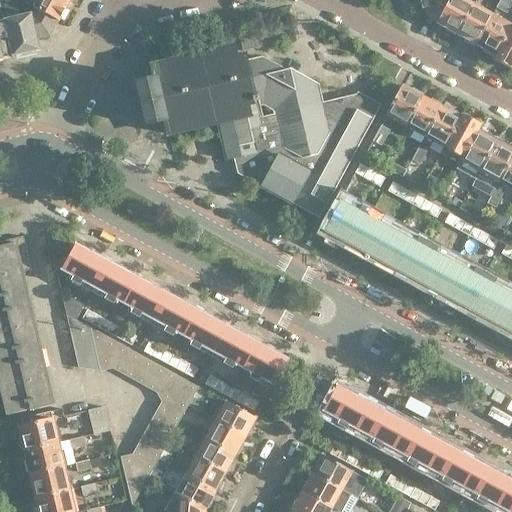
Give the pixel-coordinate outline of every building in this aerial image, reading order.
[(0,0),(0,60),(3,60),(3,58),(12,56),(13,58),(41,51),(38,39),(50,36),(58,22),(36,11),(31,14),(18,16),(14,0),(0,0)] [(38,9),(36,11),(58,22),(69,0),(38,0),(34,7),(38,9)] [(437,22),(449,0),(422,0),(427,17),(437,22)] [(467,0),(449,0),(437,22),(438,23),(437,24),(446,28),(444,31),(454,37),(455,34),(457,35),(465,20),(474,4),(467,0)] [(508,2),(503,0),(500,0),(496,8),(503,12),(508,2)] [(474,4),(457,35),(465,39),(463,42),(473,47),(474,45),(476,45),(492,14),(474,4)] [(511,25),(492,14),(476,45),(484,49),(482,52),(492,58),(492,59),(494,60),(511,26),(511,25)] [(286,22),(240,32),(245,50),(289,40),(286,22)] [(511,26),(494,60),(511,69),(511,26)] [(233,49),(152,68),(155,80),(137,84),(147,126),(164,122),(166,131),(167,134),(217,123),(226,159),(234,157),(257,170),(251,182),(271,193),(319,219),(380,106),(357,93),(355,96),(323,104),(318,85),(289,71),(285,71),(261,57),(244,62),(243,58),(236,60),(233,49)] [(161,54),(149,57),(151,64),(162,61),(161,54)] [(403,86),(386,116),(385,117),(405,128),(414,112),(422,97),(421,96),(422,94),(412,89),(411,91),(403,86)] [(433,122),(441,108),(439,107),(441,105),(431,99),(430,102),(422,97),(414,112),(405,128),(400,135),(408,139),(413,132),(423,138),(424,138),(433,122)] [(460,117),(448,112),(441,108),(433,122),(424,138),(423,138),(411,160),(419,164),(432,142),(442,148),(460,117)] [(433,166),(440,171),(450,152),(462,159),(477,132),(480,125),(462,115),(433,166)] [(381,126),(373,140),(381,145),(389,131),(381,126)] [(462,159),(460,162),(452,176),(460,180),(468,167),(478,173),(479,173),(496,143),(495,142),(496,139),(487,134),(485,137),(477,132),(462,159)] [(496,143),(479,173),(478,173),(468,192),(476,196),(486,177),(498,184),(507,168),(511,158),(511,147),(506,144),(504,147),(496,143)] [(511,158),(507,168),(498,184),(495,190),(502,194),(505,188),(511,191),(511,158)] [(363,179),(369,169),(360,163),(354,174),(363,179)] [(384,170),(398,179),(402,172),(388,163),(384,170)] [(371,183),(377,173),(369,169),(363,179),(371,183)] [(379,188),(385,177),(377,173),(371,183),(379,188)] [(435,179),(428,175),(421,188),(428,192),(435,179)] [(401,188),(393,184),(388,193),(396,197),(401,188)] [(409,193),(401,188),(396,197),(404,201),(409,193)] [(502,194),(495,190),(487,203),(494,207),(502,194)] [(417,197),(409,193),(404,201),(412,206),(417,197)] [(424,201),(417,197),(412,206),(420,210),(424,201)] [(457,198),(453,207),(458,210),(463,201),(457,198)] [(323,231),(381,263),(390,245),(397,232),(379,222),(382,217),(361,206),(358,211),(344,203),(340,200),(323,231)] [(432,205),(424,201),(420,210),(428,214),(432,205)] [(440,210),(432,205),(428,214),(435,218),(440,210)] [(444,223),(448,225),(452,227),(457,219),(449,214),(444,223)] [(511,221),(511,218),(506,216),(500,227),(507,231),(511,221)] [(465,223),(457,219),(452,227),(460,232),(465,223)] [(473,227),(465,223),(460,232),(468,236),(473,227)] [(481,232),(473,227),(468,236),(476,240),(481,232)] [(397,232),(390,245),(381,263),(437,293),(454,263),(436,253),(439,248),(400,228),(397,232)] [(488,236),(481,232),(476,240),(484,245),(488,236)] [(496,240),(488,236),(484,245),(492,249),(496,240)] [(0,386),(7,415),(31,409),(31,411),(55,405),(24,273),(32,271),(24,237),(0,242),(0,386)] [(62,271),(65,273),(73,277),(70,282),(80,287),(82,282),(94,288),(108,263),(75,245),(62,271)] [(511,253),(511,248),(506,246),(502,254),(509,259),(511,253)] [(108,263),(94,288),(106,295),(103,299),(113,305),(116,300),(123,304),(137,279),(108,263)] [(454,263),(437,293),(494,324),(511,294),(493,284),(496,279),(475,268),(472,273),(454,263)] [(137,279),(123,304),(132,309),(129,314),(139,319),(142,315),(153,321),(167,295),(137,279)] [(511,294),(494,324),(511,333),(511,294)] [(167,295),(153,321),(166,328),(163,333),(172,338),(175,333),(183,337),(197,311),(167,295)] [(69,298),(62,300),(65,315),(71,308),(69,298)] [(84,306),(69,298),(71,308),(80,313),(84,306)] [(80,313),(71,308),(65,315),(75,321),(75,320),(76,320),(80,313)] [(95,314),(87,310),(81,320),(89,325),(95,314)] [(197,311),(183,337),(191,342),(189,346),(199,352),(201,347),(213,353),(227,328),(197,311)] [(103,319),(95,314),(89,325),(97,329),(103,319)] [(75,321),(65,315),(77,367),(100,370),(90,328),(76,320),(75,320),(75,321)] [(111,323),(103,319),(97,329),(105,333),(111,323)] [(119,327),(111,323),(105,333),(114,338),(119,327)] [(127,332),(119,327),(114,338),(122,342),(127,332)] [(90,328),(100,370),(112,367),(117,343),(90,328)] [(227,328),(213,353),(225,360),(222,364),(232,370),(235,365),(243,370),(256,344),(227,328)] [(136,336),(127,332),(122,342),(131,347),(136,336)] [(129,350),(117,343),(112,367),(123,373),(129,350)] [(156,347),(148,343),(143,352),(151,357),(156,347)] [(256,344),(243,370),(251,374),(248,378),(258,384),(260,379),(273,386),(287,360),(256,344)] [(164,351),(156,347),(151,357),(159,361),(164,351)] [(142,357),(129,350),(123,373),(134,379),(142,357)] [(167,365),(173,355),(164,351),(159,361),(167,365)] [(176,370),(181,360),(173,355),(167,365),(176,370)] [(155,364),(142,357),(134,379),(145,385),(155,364)] [(184,374),(189,364),(181,360),(176,370),(184,374)] [(145,385),(156,391),(168,371),(155,364),(145,385)] [(197,368),(189,364),(184,374),(192,378),(197,368)] [(162,402),(184,414),(188,405),(192,398),(198,387),(168,371),(156,391),(157,392),(162,402)] [(217,379),(209,375),(204,385),(212,389),(217,379)] [(225,384),(217,379),(212,389),(220,394),(225,384)] [(228,398),(233,388),(225,384),(220,394),(228,398)] [(369,404),(335,386),(322,411),(338,420),(336,425),(345,431),(347,426),(355,430),(369,404)] [(236,403),(242,393),(233,388),(228,398),(236,403)] [(244,407),(250,397),(242,393),(236,403),(244,407)] [(258,402),(250,397),(244,407),(253,412),(258,402)] [(203,404),(192,398),(188,405),(199,411),(203,404)] [(266,400),(262,407),(270,412),(274,404),(266,400)] [(162,402),(156,413),(177,425),(184,414),(162,402)] [(222,405),(214,420),(246,436),(248,436),(251,430),(249,428),(254,419),(225,402),(223,406),(222,405)] [(403,423),(369,404),(355,430),(373,440),(371,445),(380,450),(382,445),(389,449),(403,423)] [(110,430),(104,407),(88,410),(93,434),(110,430)] [(150,423),(170,438),(177,425),(156,413),(150,423)] [(53,418),(20,426),(26,450),(59,442),(55,423),(54,423),(53,418)] [(214,420),(204,438),(235,455),(235,454),(238,454),(241,449),(240,446),(245,437),(246,436),(214,420)] [(150,423),(144,434),(144,435),(163,451),(164,448),(168,442),(170,438),(150,424),(150,423)] [(403,423),(389,449),(408,459),(406,463),(415,468),(417,464),(425,468),(439,442),(403,423)] [(138,445),(156,464),(158,460),(163,451),(144,435),(144,434),(138,445)] [(81,437),(67,440),(69,449),(83,446),(81,437)] [(204,438),(194,456),(225,473),(228,473),(231,467),(230,464),(235,455),(204,438)] [(59,442),(26,450),(31,474),(65,466),(59,442)] [(166,464),(176,447),(168,442),(164,448),(163,451),(158,460),(166,464)] [(331,455),(335,446),(327,442),(323,451),(331,455)] [(439,442),(425,468),(443,478),(441,482),(450,487),(452,483),(459,486),(473,461),(439,442)] [(138,445),(132,455),(148,477),(154,467),(156,464),(138,445)] [(338,459),(343,451),(335,446),(331,455),(338,459)] [(346,464),(351,455),(343,451),(338,459),(346,464)] [(148,477),(132,455),(120,458),(131,506),(132,505),(148,477)] [(341,490),(351,472),(322,455),(317,463),(313,464),(310,470),(312,473),(327,482),(341,490)] [(354,468),(359,459),(351,455),(346,464),(354,468)] [(194,456),(185,474),(215,491),(218,490),(221,485),(220,482),(225,473),(194,456)] [(102,466),(100,457),(89,460),(91,469),(102,466)] [(362,472),(367,463),(359,459),(354,468),(362,472)] [(156,464),(154,467),(163,473),(168,465),(166,464),(158,460),(156,464)] [(86,461),(72,464),(74,473),(88,469),(86,461)] [(473,461),(459,486),(477,496),(475,501),(485,506),(487,502),(494,506),(508,480),(473,461)] [(370,476),(374,467),(367,463),(362,472),(370,476)] [(65,466),(31,474),(37,497),(70,489),(65,466)] [(382,472),(374,467),(370,476),(378,480),(382,472)] [(300,487),(302,492),(332,509),(338,511),(350,511),(358,499),(341,490),(327,482),(312,473),(307,481),(303,482),(300,487)] [(185,474),(174,494),(206,509),(208,509),(211,503),(210,501),(215,491),(185,474)] [(393,489),(397,480),(389,475),(385,484),(393,489)] [(401,493),(406,484),(397,480),(393,489),(401,493)] [(511,511),(511,482),(508,480),(494,506),(506,511),(511,511)] [(92,484),(78,488),(80,496),(94,493),(92,484)] [(409,497),(414,488),(406,484),(401,493),(409,497)] [(417,502),(422,493),(414,488),(409,497),(417,502)] [(75,511),(70,489),(37,497),(40,511),(75,511)] [(292,509),(292,510),(294,511),(330,511),(332,509),(302,492),(298,499),(294,500),(291,506),(292,509)] [(425,506),(429,497),(422,493),(417,502),(425,506)] [(174,494),(164,511),(204,511),(205,511),(205,510),(206,509),(174,494)] [(439,502),(429,497),(425,506),(434,511),(439,502)] [(404,511),(406,509),(409,504),(397,498),(388,511),(404,511)]
